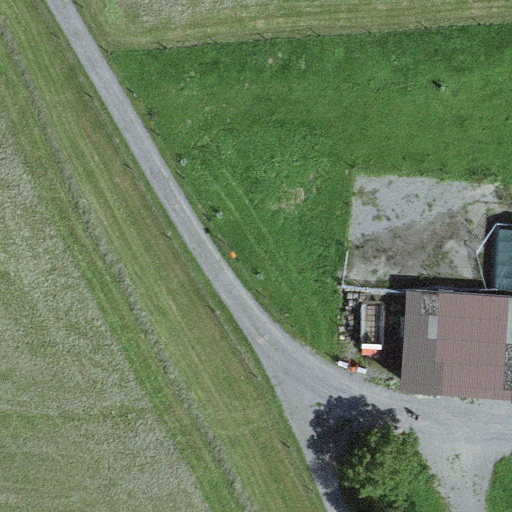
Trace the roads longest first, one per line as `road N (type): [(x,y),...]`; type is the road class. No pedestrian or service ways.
road 1 (track): [(66,0),(250,323)]
road 2 (track): [(250,323),(391,414),(511,429)]
road 3 (track): [(250,323),(339,511)]
